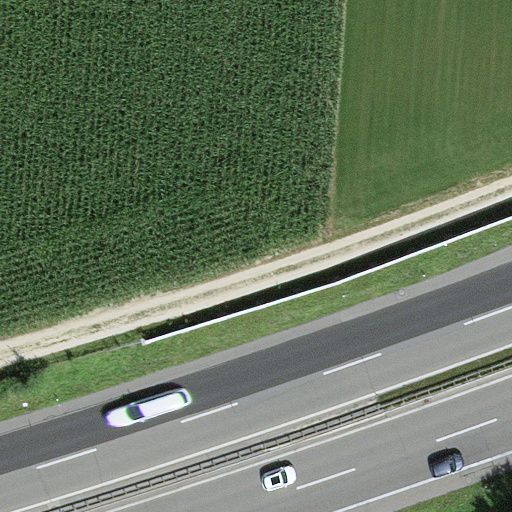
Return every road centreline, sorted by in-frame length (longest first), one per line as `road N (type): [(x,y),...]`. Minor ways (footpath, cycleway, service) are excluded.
road 1 (motorway): [(511,301),(0,478)]
road 2 (track): [(0,353),(137,317),(511,185)]
road 3 (motorway): [(223,511),(511,413)]
